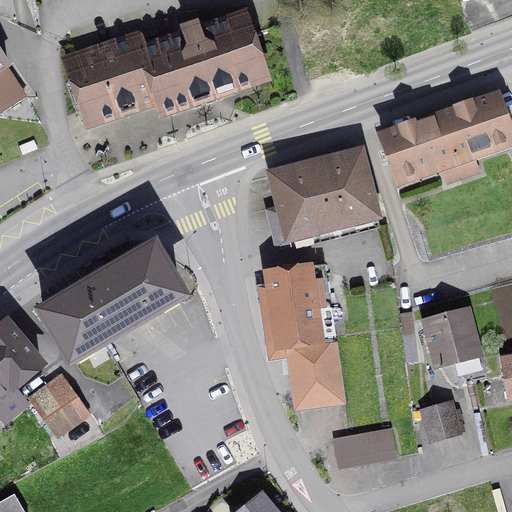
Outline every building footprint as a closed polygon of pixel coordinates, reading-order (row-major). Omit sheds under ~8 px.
[(161,114),(262,80),(248,38),(241,19),(198,33),(196,28),(182,33),(184,38),(142,52),(138,39),(127,43),(67,63),(87,125),(146,105),(157,101),(161,114)] [(0,114),(23,99),(6,73),(0,77),(0,114)] [(435,118),(380,137),(398,189),(435,176),(433,168),(452,161),(458,179),(476,173),(470,155),(472,154),(474,162),(511,149),(511,146),(510,141),(495,97),(435,118)] [(32,142),(17,148),(20,155),(35,149),(32,142)] [(311,167),(271,177),(290,250),(377,227),(358,155),(311,167)] [(43,314),(69,360),(156,310),(179,297),(160,265),(152,251),(132,262),(112,274),(43,314)] [(291,353),(298,409),(342,404),(334,340),(328,293),(324,266),(264,274),(269,308),(275,355),(291,353)] [(465,314),(425,324),(436,366),(458,361),(457,357),(475,352),(476,356),(477,356),(465,314)] [(0,420),(2,423),(22,405),(9,389),(39,364),(7,326),(0,331),(0,420)] [(506,401),(511,399),(511,359),(500,361),(506,401)] [(27,402),(55,439),(88,416),(61,379),(27,402)] [(457,434),(449,406),(421,414),(429,442),(457,434)] [(348,439),(352,467),(395,460),(389,431),(348,439)] [(333,441),(338,470),(352,467),(348,439),(333,441)] [(21,511),(12,497),(0,503),(0,511),(21,511)] [(270,511),(258,497),(239,511),(270,511)]
